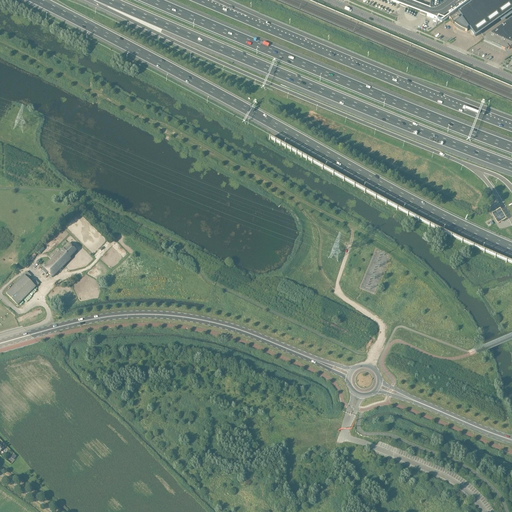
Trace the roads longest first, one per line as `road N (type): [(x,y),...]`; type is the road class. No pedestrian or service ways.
road 1 (track): [(369,365),(381,331),(338,290),(347,250),(342,236),(275,186),(0,41)]
road 2 (motorway): [(37,0),(511,248)]
road 3 (motorway): [(104,0),(511,166)]
road 4 (motorway): [(93,0),(464,164)]
road 5 (motorway): [(511,146),(151,0)]
road 6 (motorway): [(511,126),(202,0)]
road 7 (secondary): [(308,357),(231,327),(156,314),(105,317),(0,343)]
road 8 (secondary): [(511,79),(329,0)]
road 9 (unclassified): [(0,295),(17,312),(37,303),(48,313),(46,322),(0,336)]
